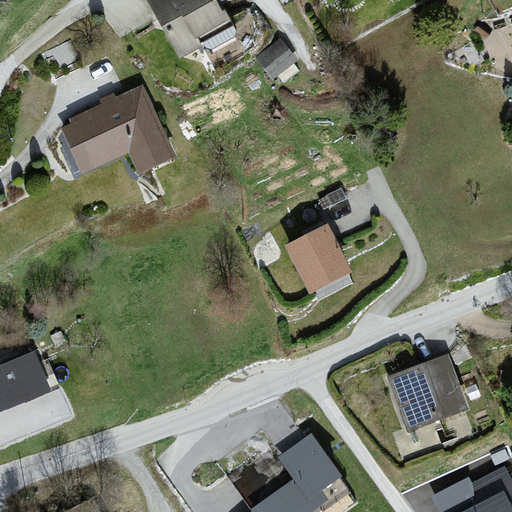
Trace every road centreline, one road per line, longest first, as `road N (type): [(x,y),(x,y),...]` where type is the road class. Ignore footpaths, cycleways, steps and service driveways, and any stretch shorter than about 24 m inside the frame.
road 1 (residential): [(0,485),(258,392),(371,337),(511,286)]
road 2 (residential): [(0,83),(11,60),(85,0)]
